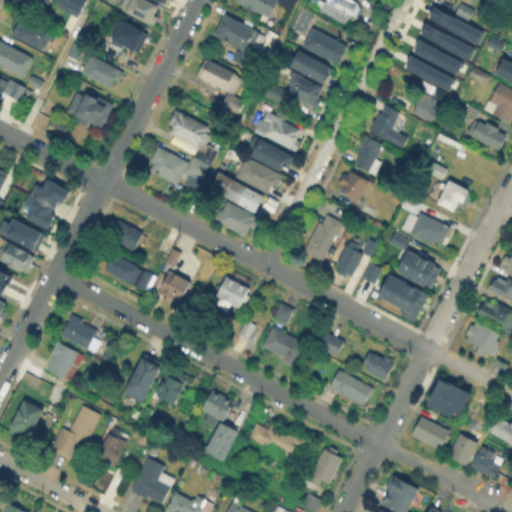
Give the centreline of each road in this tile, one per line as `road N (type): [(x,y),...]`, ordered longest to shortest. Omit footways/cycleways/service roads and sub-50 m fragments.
road 1 (residential): [(511,395),(102,181)]
road 2 (residential): [(0,379),(196,0)]
road 3 (residential): [(341,511),(511,185)]
road 4 (residential): [(377,444),(54,274)]
road 5 (residential): [(264,265),(400,0)]
road 6 (residential): [(504,511),(377,444)]
